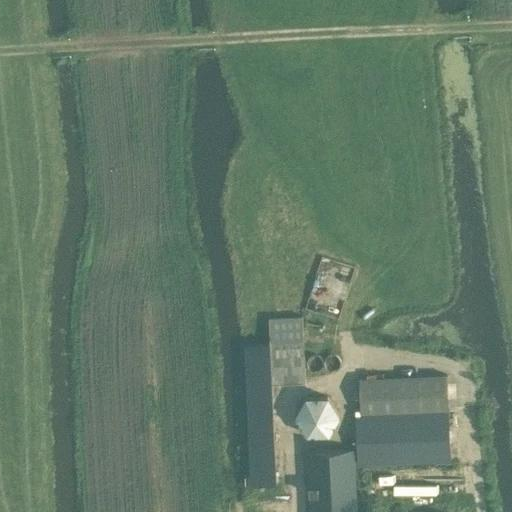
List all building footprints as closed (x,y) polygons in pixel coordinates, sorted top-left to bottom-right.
[(303,316),(269,317),(270,342),(271,355),(304,353),(304,340),(303,316)] [(246,476),(244,476),(245,486),(246,485),(252,485),(276,484),(271,383),(306,381),(305,356),(304,353),(271,355),(270,342),(245,343),(246,358),(251,476),(246,476)] [(447,375),(359,379),(361,413),(449,409),(447,375)] [(305,396),(294,416),(306,435),(329,435),(340,415),(328,395),(305,396)] [(451,460),(449,414),(356,418),(358,464),(451,460)] [(355,511),(353,450),(308,451),(310,511),(355,511)]
